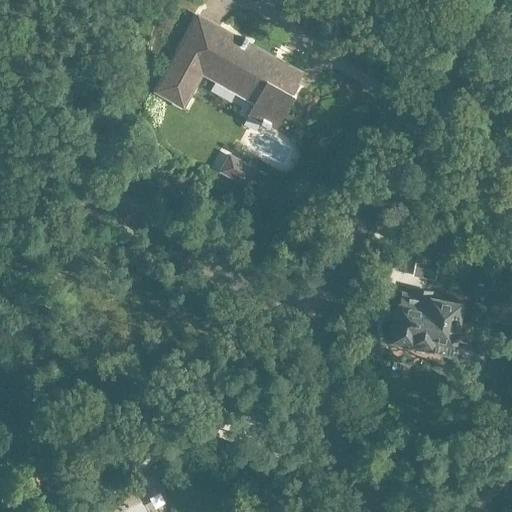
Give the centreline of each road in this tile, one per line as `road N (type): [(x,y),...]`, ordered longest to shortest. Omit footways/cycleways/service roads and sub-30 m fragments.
road 1 (residential): [(313,316),(0,137)]
road 2 (residential): [(313,316),(477,0)]
road 3 (residential): [(350,505),(329,442),(313,316)]
